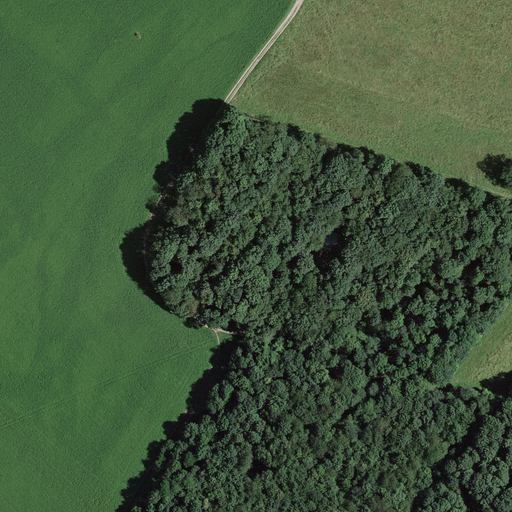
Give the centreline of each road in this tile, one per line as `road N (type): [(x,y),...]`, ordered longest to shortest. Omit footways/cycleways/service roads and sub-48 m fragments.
road 1 (track): [(299,0),(178,167),(144,240),(146,273),(162,298),(213,325)]
road 2 (track): [(213,325),(281,337),(398,382),(452,391),(511,388)]
road 3 (track): [(131,511),(212,377),(222,344),(213,325)]
